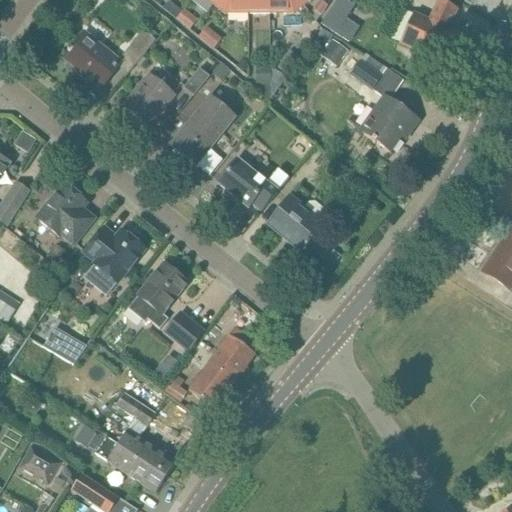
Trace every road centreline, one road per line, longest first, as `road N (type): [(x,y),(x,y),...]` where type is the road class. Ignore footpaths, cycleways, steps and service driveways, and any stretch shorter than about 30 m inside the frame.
road 1 (residential): [(321,345),(0,80)]
road 2 (secondary): [(321,345),(471,145),(511,20)]
road 3 (secondary): [(192,511),(321,345)]
road 4 (unclassified): [(446,511),(321,345)]
